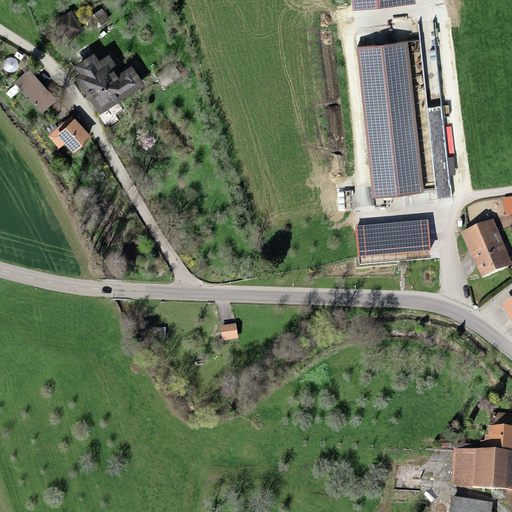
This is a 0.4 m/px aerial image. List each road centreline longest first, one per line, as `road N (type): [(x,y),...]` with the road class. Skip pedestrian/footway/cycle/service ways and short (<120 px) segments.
road 1 (secondary): [(184,294),(438,307),(511,356)]
road 2 (tertiary): [(0,32),(76,98),(184,294)]
road 3 (secondary): [(0,271),(96,292),(184,294)]
road 4 (track): [(454,315),(456,209),(470,198),(511,191)]
